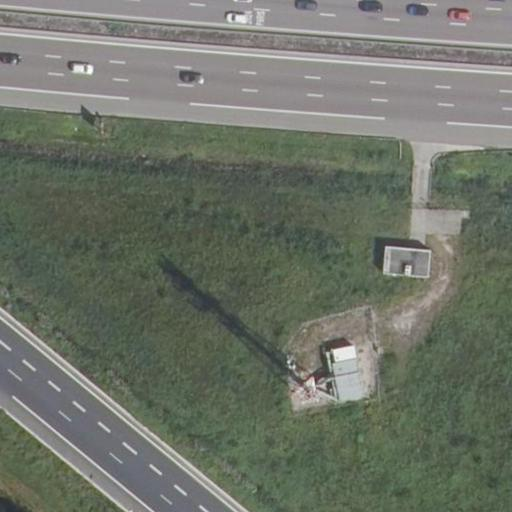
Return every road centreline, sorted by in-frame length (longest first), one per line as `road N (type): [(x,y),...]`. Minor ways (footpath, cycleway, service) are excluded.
road 1 (motorway): [(0,56),(511,100)]
road 2 (motorway): [(511,18),(258,0)]
road 3 (motorway): [(0,357),(192,511)]
